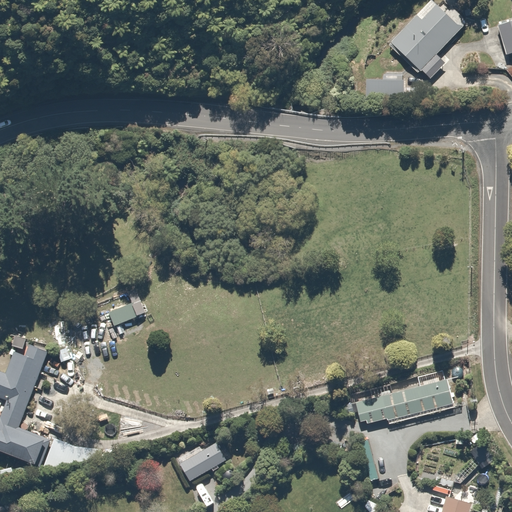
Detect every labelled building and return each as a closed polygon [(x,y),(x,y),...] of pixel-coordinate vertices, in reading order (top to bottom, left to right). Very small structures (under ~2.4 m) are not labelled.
[(424,6),(384,50),(414,75),(455,33),(424,6)] [(511,22),(487,30),(497,63),(511,58),(511,22)] [(406,84),(365,85),(365,109),(406,109),(406,84)] [(0,422),(16,429),(43,361),(23,353),(21,360),(9,355),(0,378),(0,406),(1,407),(0,410),(0,422)] [(453,414),(445,381),(352,402),(360,436),(453,414)] [(0,425),(0,458),(33,473),(45,446),(0,425)] [(213,434),(172,462),(190,490),(231,462),(213,434)] [(464,486),(480,467),(471,459),(455,478),(464,486)] [(0,471),(0,484),(17,480),(14,468),(0,471)] [(435,484),(433,491),(452,497),(454,490),(435,484)] [(473,511),(475,504),(448,498),(445,511),(473,511)]
